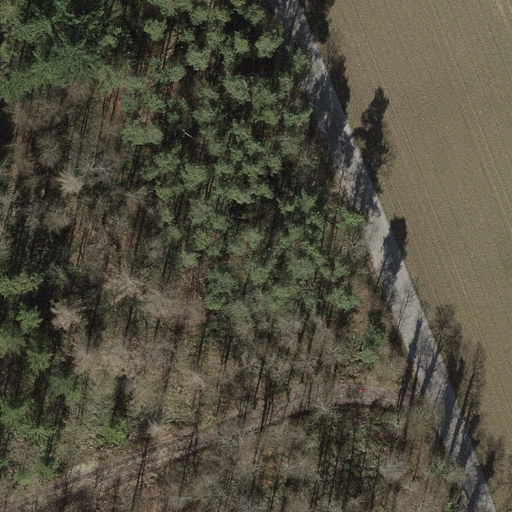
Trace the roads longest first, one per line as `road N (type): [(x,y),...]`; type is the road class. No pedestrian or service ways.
road 1 (track): [(292,0),(482,511)]
road 2 (track): [(13,511),(318,395),(365,390),(443,404)]
